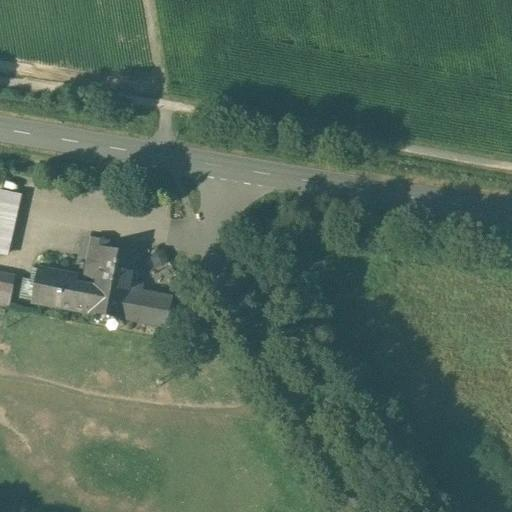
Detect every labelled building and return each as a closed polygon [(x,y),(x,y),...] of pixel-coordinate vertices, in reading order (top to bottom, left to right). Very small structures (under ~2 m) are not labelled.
[(0,192),(0,202),(16,206),(18,196),(0,192)] [(16,206),(0,202),(0,242),(8,244),(16,206)] [(107,241),(91,237),(90,246),(87,260),(84,277),(95,280),(94,288),(89,312),(129,320),(134,297),(128,296),(130,283),(136,254),(106,248),(107,241)] [(87,260),(90,246),(81,244),(78,258),(87,260)] [(89,312),(94,288),(65,282),(67,275),(38,269),(32,301),(89,312)] [(0,273),(0,303),(9,306),(15,277),(0,273)] [(134,297),(129,320),(166,327),(171,298),(141,292),(142,285),(130,283),(128,296),(134,297)]
